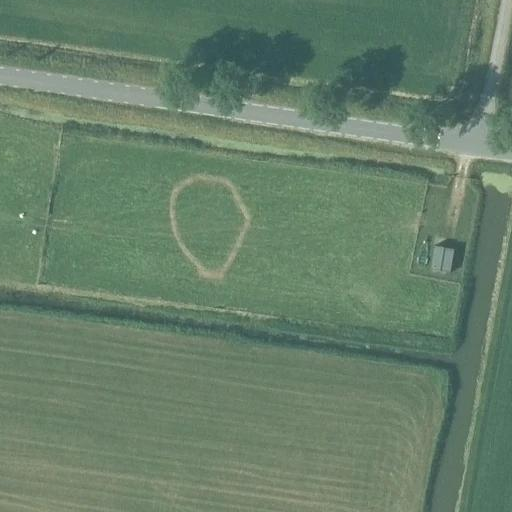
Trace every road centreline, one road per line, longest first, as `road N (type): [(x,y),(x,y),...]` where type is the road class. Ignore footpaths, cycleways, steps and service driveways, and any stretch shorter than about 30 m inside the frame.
road 1 (unclassified): [(477,146),(0,77)]
road 2 (unclassified): [(477,146),(505,0)]
